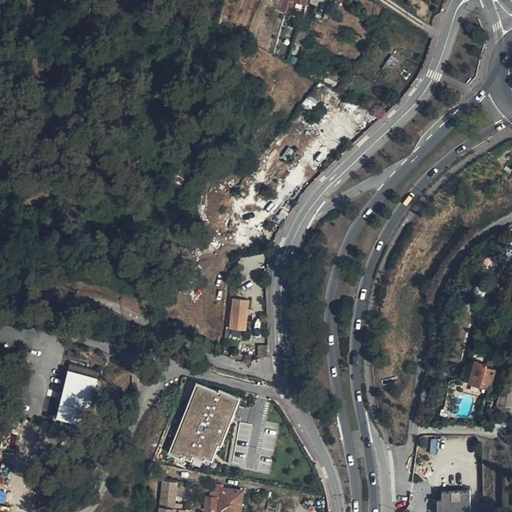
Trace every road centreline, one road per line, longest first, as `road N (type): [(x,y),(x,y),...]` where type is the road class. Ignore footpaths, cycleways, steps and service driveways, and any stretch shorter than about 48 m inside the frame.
road 1 (primary): [(373,511),(356,356),(376,253),(444,162),(511,119)]
road 2 (primary): [(397,177),(348,245),(330,298),(355,511)]
road 3 (unclassified): [(386,500),(413,438),(428,338),(458,256),(511,215)]
road 4 (unclassified): [(0,299),(102,303),(257,373),(286,373)]
road 5 (residential): [(306,217),(410,110),(434,76),(465,0)]
road 6 (residential): [(286,373),(282,281),(306,217)]
road 7 (residential): [(286,373),(327,459),(339,511)]
road 8 (primary): [(498,73),(397,177)]
